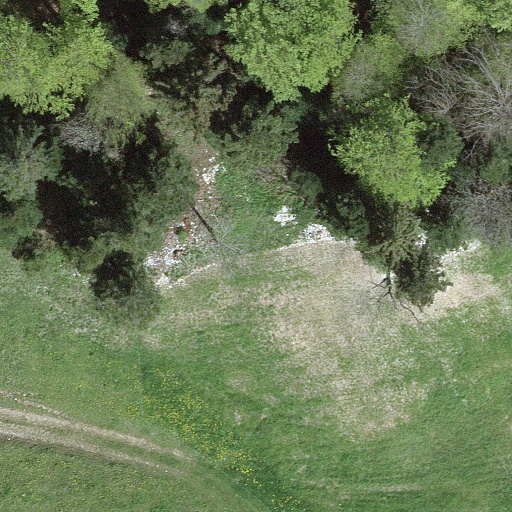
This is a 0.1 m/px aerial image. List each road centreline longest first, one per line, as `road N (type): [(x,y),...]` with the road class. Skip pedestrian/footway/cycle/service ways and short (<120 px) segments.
road 1 (track): [(511,488),(258,478),(278,511)]
road 2 (track): [(258,478),(0,428)]
